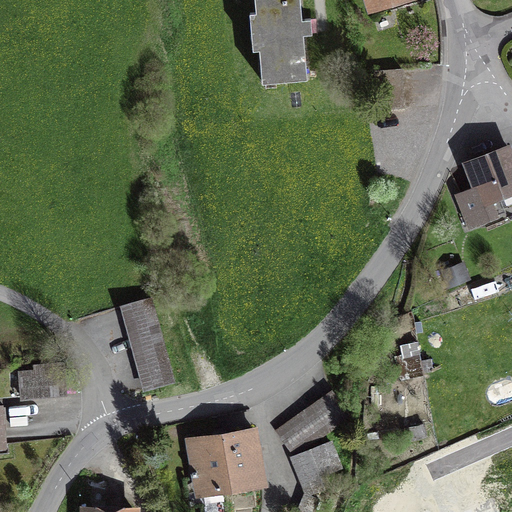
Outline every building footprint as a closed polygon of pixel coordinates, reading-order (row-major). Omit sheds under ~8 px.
[(299,0),(255,0),(262,82),(307,78),(303,33),(312,33),(311,18),(302,19),(299,0)] [(367,0),(370,9),(399,0),(367,0)] [(375,70),(377,110),(404,108),(401,68),(375,70)] [(460,194),(472,224),(502,212),(496,196),(502,193),(507,205),(511,202),(511,159),(508,148),(468,163),(477,187),(460,194)] [(440,275),(444,286),(462,279),(457,268),(440,275)] [(146,389),(173,381),(150,297),(123,304),(146,389)] [(19,371),(21,396),(66,393),(63,363),(33,365),(33,370),(19,371)] [(275,429),(294,455),(350,415),(332,389),(275,429)] [(197,477),(200,493),(262,482),(253,428),(190,439),(195,468),(191,469),(192,478),(197,477)] [(294,456),(308,492),(326,484),(322,473),(339,465),(330,441),(294,456)] [(304,493),(296,511),(313,511),(318,500),(304,493)] [(458,511),(500,511),(495,497),(458,511)]
